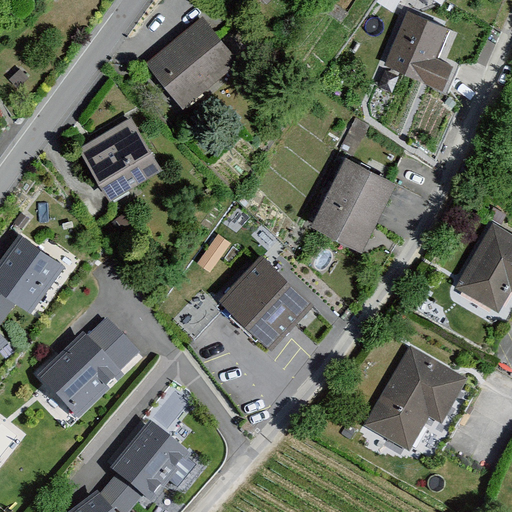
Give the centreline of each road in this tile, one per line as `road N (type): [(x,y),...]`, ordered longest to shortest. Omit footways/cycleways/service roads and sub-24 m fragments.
road 1 (residential): [(202,511),(311,393),(390,281),(472,135),(511,36)]
road 2 (residential): [(124,0),(0,175)]
